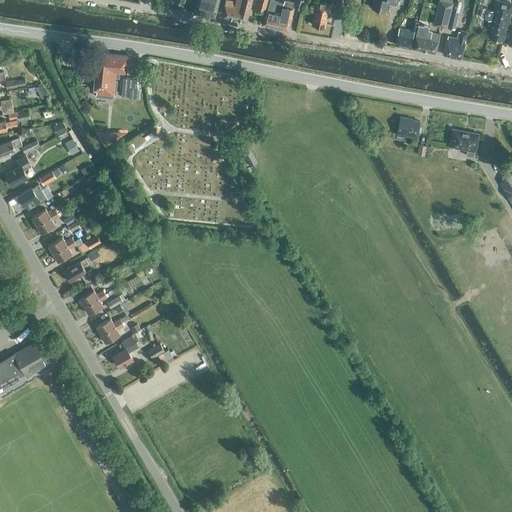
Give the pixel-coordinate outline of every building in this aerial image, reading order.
[(214,16),(218,0),(196,0),(194,12),(214,16)] [(227,0),(225,0),(222,17),(246,22),(251,0),(235,0),(235,2),(227,0)] [(258,0),(257,9),(263,11),(264,11),(265,10),(267,0),(258,0)] [(265,12),(261,25),(275,28),(279,14),(280,12),(283,3),(272,0),(270,0),(268,9),(266,9),(265,12)] [(279,14),(275,28),(287,30),(288,30),(291,16),(292,9),(294,1),(286,0),(283,0),(283,3),(280,12),(279,14)] [(296,0),(294,7),(301,9),(303,0),(296,0)] [(328,16),(331,3),(315,0),(313,13),(314,13),(312,24),(325,27),(327,16),(328,16)] [(373,0),(372,7),(385,11),(387,2),(397,5),(397,0),(373,0)] [(446,27),(451,3),(440,0),(434,24),(446,27)] [(454,0),(448,24),(455,26),(461,2),(454,0)] [(511,3),(498,0),(494,0),(492,10),(483,8),(480,17),(488,19),(485,27),(491,29),(489,37),(503,41),(511,8),(511,3)] [(414,31),(416,31),(418,20),(415,20),(415,21),(412,21),(410,30),(399,28),(398,34),(397,34),(395,45),(411,48),(413,37),(414,31)] [(423,26),(418,25),(416,31),(413,48),(435,53),(440,35),(431,33),(431,31),(428,30),(429,28),(427,26),(424,25),(423,26)] [(467,32),(460,30),(458,38),(448,36),(443,54),(461,58),(467,32)] [(95,73),(94,89),(97,89),(96,96),(107,97),(108,94),(113,95),(113,92),(116,92),(117,80),(115,80),(115,71),(126,72),(127,56),(97,52),(96,68),(95,68),(95,73)] [(123,77),(121,95),(128,96),(129,87),(137,87),(136,79),(123,77)] [(6,82),(7,88),(26,84),(25,78),(6,82)] [(36,87),(41,98),(44,97),(47,104),(52,103),(49,95),(48,96),(43,85),(36,87)] [(3,113),(14,111),(11,99),(0,101),(0,99),(0,108),(2,108),(3,113)] [(20,120),(26,119),(30,118),(28,109),(8,113),(9,119),(19,117),(20,120)] [(417,137),(420,121),(408,119),(409,118),(400,117),(397,133),(417,137)] [(16,120),(10,121),(6,122),(5,119),(0,120),(0,130),(7,129),(7,128),(18,126),(16,120)] [(67,126),(70,132),(75,129),(71,120),(60,125),(62,129),(67,126)] [(475,150),(478,134),(452,129),(449,146),(466,149),(465,155),(473,157),(474,150),(475,150)] [(102,132),(101,141),(110,142),(110,138),(113,138),(114,133),(102,132)] [(14,147),(22,144),(19,137),(11,140),(0,144),(0,156),(15,150),(14,147)] [(72,139),(65,143),(71,155),(79,150),(72,139)] [(22,147),(25,152),(39,145),(36,140),(22,147)] [(135,151),(134,151),(130,144),(130,143),(125,146),(126,146),(130,153),(130,154),(135,151)] [(240,148),(249,166),(257,162),(249,147),(247,144),(240,148)] [(24,170),(31,166),(28,161),(29,160),(26,155),(17,160),(20,165),(6,173),(13,185),(27,177),(24,170)] [(9,159),(0,162),(0,170),(12,165),(9,159)] [(58,169),(52,172),(55,177),(61,174),(58,169)] [(51,170),(48,172),(39,178),(44,185),(56,178),(55,177),(52,172),(51,170)] [(511,174),(499,182),(511,204),(511,174)] [(26,204),(28,208),(46,197),(38,184),(32,188),(32,187),(19,195),(24,205),(26,204)] [(57,208),(55,209),(48,213),(45,208),(31,216),(36,225),(57,212),(57,211),(58,210),(57,208)] [(57,212),(36,225),(41,233),(55,225),(52,220),(59,216),(57,212)] [(67,225),(76,219),(73,214),(64,219),(67,225)] [(71,231),(80,226),(77,221),(68,226),(71,231)] [(78,234),(72,237),(65,241),(62,237),(48,245),(53,253),(80,237),(78,234)] [(86,241),(90,249),(101,242),(97,234),(86,241)] [(53,253),(58,261),(72,253),(69,248),(76,244),(77,246),(83,242),(80,237),(53,253)] [(87,283),(95,278),(90,269),(86,271),(83,266),(88,263),(86,258),(80,261),(64,271),(70,282),(81,275),(87,283)] [(111,281),(120,275),(117,270),(108,276),(111,281)] [(79,297),(84,306),(105,293),(104,292),(106,291),(105,289),(96,294),(93,289),(79,297)] [(110,308),(121,302),(128,298),(124,292),(107,303),(110,308)] [(107,294),(106,295),(105,293),(84,306),(89,314),(103,305),(100,301),(107,297),(108,296),(107,294)] [(96,326),(101,334),(130,317),(128,314),(113,322),(110,318),(96,326)] [(130,317),(101,334),(106,342),(120,334),(117,329),(132,321),(130,317)] [(149,324),(146,319),(130,330),(132,334),(149,324)] [(129,352),(139,347),(132,335),(121,342),(125,349),(114,356),(120,366),(133,359),(129,352)] [(15,355),(14,353),(0,360),(0,382),(24,369),(28,376),(50,363),(38,341),(15,355)] [(152,358),(164,351),(160,343),(148,350),(152,358)]
